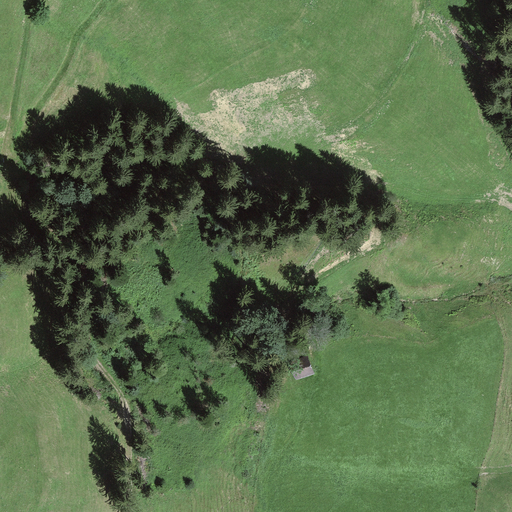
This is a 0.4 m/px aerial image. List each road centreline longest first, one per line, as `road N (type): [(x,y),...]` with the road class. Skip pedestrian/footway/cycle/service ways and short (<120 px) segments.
road 1 (track): [(130,511),(130,421),(87,338),(84,266),(19,187),(9,158),(34,0)]
road 2 (track): [(267,511),(271,473),(316,380),(316,350),(290,309),(308,287),(371,250),(382,231),(360,182)]
road 3 (track): [(256,511),(254,483),(279,381),(233,320),(241,259),(230,225),(183,171)]
road 4 (track): [(12,170),(16,148),(106,0)]
